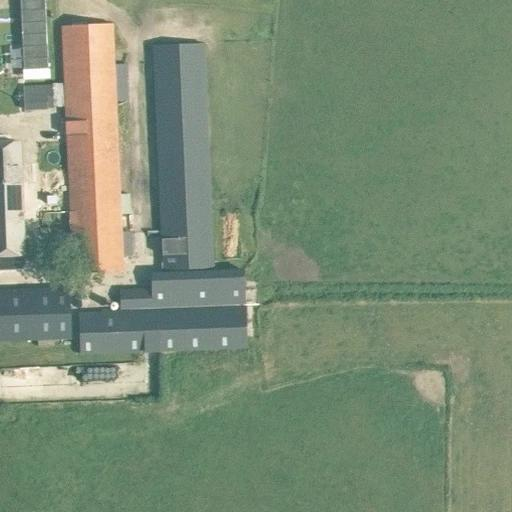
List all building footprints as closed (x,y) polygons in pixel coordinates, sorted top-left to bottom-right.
[(61,26),(72,274),(122,272),(122,255),(130,255),(130,232),(121,233),(120,213),(128,213),(127,200),(119,200),(115,101),(128,101),(125,63),(113,64),(112,24),(61,26)] [(162,270),(213,268),(203,44),(153,47),(162,270)] [(47,109),(46,86),(23,87),(23,110),(47,109)] [(19,143),(0,143),(0,268),(20,268),(19,256),(23,256),(19,143)] [(246,352),(245,311),(243,277),(149,281),(150,299),(120,300),(120,313),(78,313),(80,354),(246,352)] [(54,339),(70,339),(68,288),(0,290),(0,341),(37,340),(38,347),(54,346),(54,339)]
